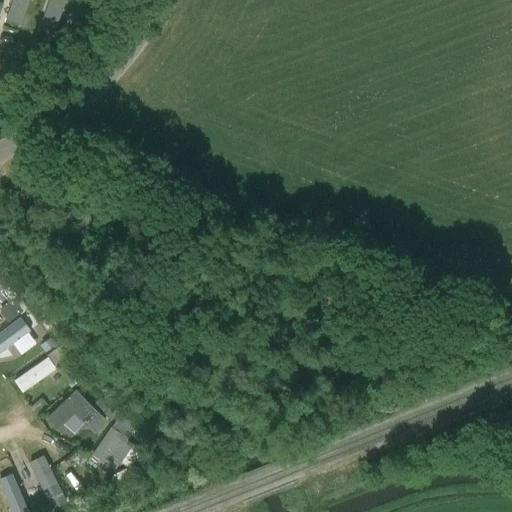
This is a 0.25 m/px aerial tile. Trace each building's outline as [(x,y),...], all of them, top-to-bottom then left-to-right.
[(25,22),(32,0),(13,0),(8,17),(25,22)] [(0,287),(0,305),(9,298),(0,287)] [(22,332),(35,322),(15,296),(1,306),(22,332)] [(28,332),(3,352),(17,370),(42,351),(28,332)] [(27,392),(62,367),(53,354),(18,380),(27,392)] [(97,415),(75,392),(45,422),(56,434),(73,417),(83,427),(94,437),(107,424),(97,415)] [(127,442),(110,430),(91,458),(114,474),(132,447),(126,443),(127,442)] [(66,504),(43,457),(28,464),(52,511),(66,504)] [(17,511),(34,511),(19,472),(4,477),(17,511)]
